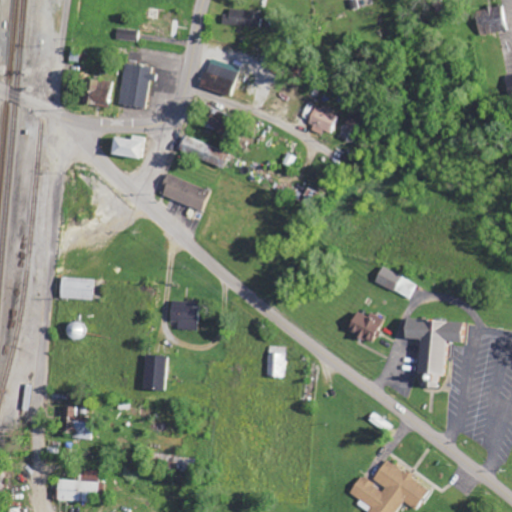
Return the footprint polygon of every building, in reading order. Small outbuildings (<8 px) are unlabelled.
[(507,32),(504,7),(477,10),(480,35),(507,32)] [(255,18),(255,11),(230,9),(229,16),(224,16),(224,25),(262,27),(262,18),(255,18)] [(117,40),(140,42),(141,31),(118,28),(117,40)] [(202,88),(232,97),(241,68),(210,59),(202,88)] [(157,69),(127,64),(120,105),(147,109),(152,81),(155,81),(157,69)] [(114,83),(86,78),(82,104),(110,108),(114,83)] [(308,124),(330,133),(338,114),(316,105),(308,124)] [(222,135),(230,116),(211,108),(203,127),(222,135)] [(111,157),(140,158),(141,138),(133,137),(133,139),(111,138),(111,157)] [(180,156),(225,165),(228,149),(183,140),(180,156)] [(203,210),(210,189),(167,176),(160,197),(203,210)] [(316,210),(323,195),(307,188),(300,203),(316,210)] [(418,283),(383,267),(376,283),(411,299),(418,283)] [(94,301),(94,279),(61,278),(61,300),(94,301)] [(199,331),(199,302),(172,301),(172,323),(179,323),(179,331),(199,331)] [(375,344),(385,319),(371,313),(369,317),(357,311),(348,333),(375,344)] [(465,323),(405,318),(404,338),(420,340),(417,377),(432,378),(431,387),(436,387),(437,377),(444,377),(447,342),(463,344),(465,323)] [(286,347),(269,346),(268,377),(285,378),(286,347)] [(143,390),(166,392),(170,358),(147,355),(143,390)] [(92,417),(78,417),(78,407),(68,407),(67,437),(92,438),(92,417)] [(397,511),(404,503),(416,511),(430,490),(388,461),(373,482),(362,475),(350,493),(371,507),(368,511),(397,511)] [(99,471),(78,471),(78,481),(58,480),(57,502),(98,503),(99,471)]
